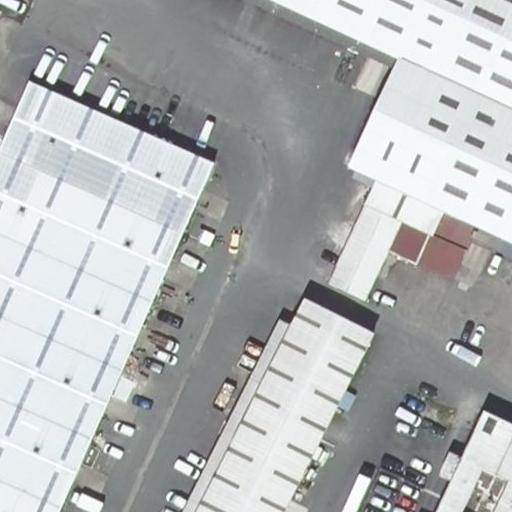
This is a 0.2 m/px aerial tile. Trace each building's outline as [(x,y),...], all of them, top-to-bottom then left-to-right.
[(511,0),(276,0),(392,53),(400,57),(350,168),(378,181),(329,284),(362,299),(400,220),(446,241),(457,218),(474,226),(511,243),(511,0)] [(0,511),(58,511),(59,511),(89,442),(119,374),(150,305),(180,237),(212,164),(29,84),(0,150),(0,511)] [(511,243),(474,226),(468,238),(511,258),(511,243)] [(283,511),(372,333),(303,299),(198,511),(283,511)] [(511,511),(511,425),(483,412),(436,511),(511,511)]
